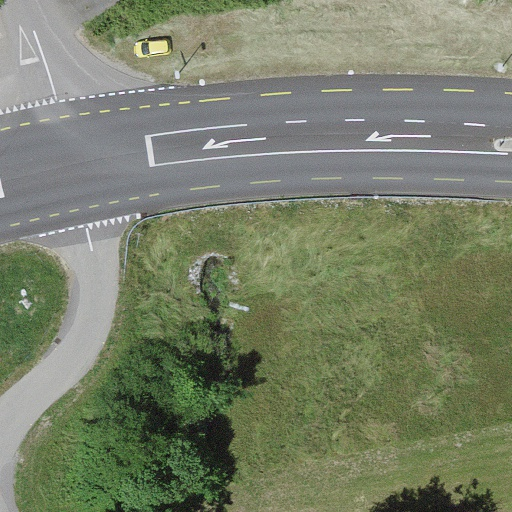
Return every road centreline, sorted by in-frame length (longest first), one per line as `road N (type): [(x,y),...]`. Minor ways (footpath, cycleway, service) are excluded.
road 1 (secondary): [(511,139),(308,134),(72,162)]
road 2 (unclassified): [(0,431),(77,352),(97,308),(72,162)]
road 3 (unclassified): [(72,162),(24,0)]
